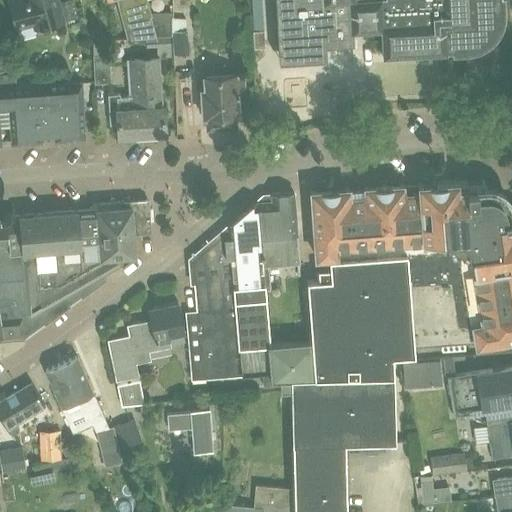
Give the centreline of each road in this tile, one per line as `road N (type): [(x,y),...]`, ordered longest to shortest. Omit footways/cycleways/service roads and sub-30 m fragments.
road 1 (residential): [(0,378),(192,236),(244,178)]
road 2 (residential): [(244,178),(356,147),(511,136)]
road 3 (residential): [(0,178),(109,170),(244,178)]
